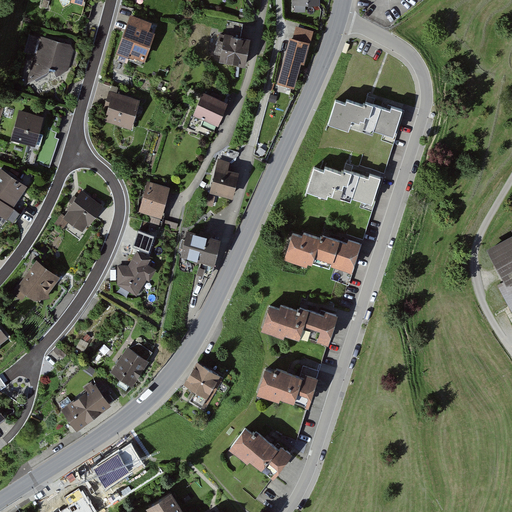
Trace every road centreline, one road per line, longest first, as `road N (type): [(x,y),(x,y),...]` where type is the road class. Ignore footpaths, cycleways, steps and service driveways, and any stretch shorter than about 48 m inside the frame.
road 1 (secondary): [(339,15),(257,210),(175,370),(106,432),(0,501)]
road 2 (residential): [(287,511),(328,422),(427,92),(410,54),(339,15)]
road 3 (residential): [(72,148),(113,178),(118,225),(79,305),(29,365),(31,397),(0,447)]
road 4 (residential): [(111,0),(72,148)]
road 5 (residential): [(72,148),(44,212),(0,277)]
